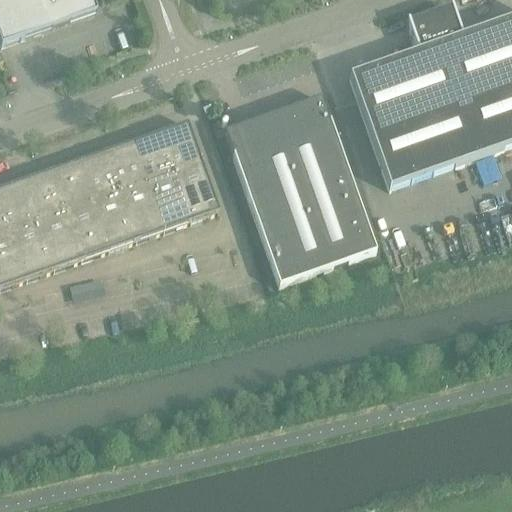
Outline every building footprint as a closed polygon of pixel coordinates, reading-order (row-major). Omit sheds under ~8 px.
[(0,0),(0,51),(0,52),(24,43),(24,42),(94,18),(95,17),(89,0),(0,0)] [(388,196),(511,151),(511,24),(461,43),(453,19),(451,20),(452,22),(438,27),(437,23),(430,25),(432,29),(411,36),(410,34),(408,35),(416,58),(348,82),(388,196)] [(375,259),(321,104),(223,138),(278,293),(375,259)] [(200,167),(186,129),(131,149),(144,187),(172,177),(200,167)] [(90,206),(117,196),(144,187),(131,149),(76,168),(90,206)] [(190,228),(218,218),(200,167),(172,177),(190,228)] [(80,267),(108,257),(90,206),(76,168),(49,178),(80,267)] [(144,187),(163,238),(190,228),(172,177),(144,187)] [(80,267),(49,178),(22,188),(35,225),(53,276),(80,267)] [(117,196),(135,247),(163,238),(144,187),(117,196)] [(0,195),(0,213),(8,235),(35,225),(22,188),(0,195)] [(90,206),(108,257),(135,247),(117,196),(90,206)] [(8,235),(26,286),(53,276),(35,225),(8,235)] [(0,295),(26,286),(8,235),(0,237),(0,295)]
